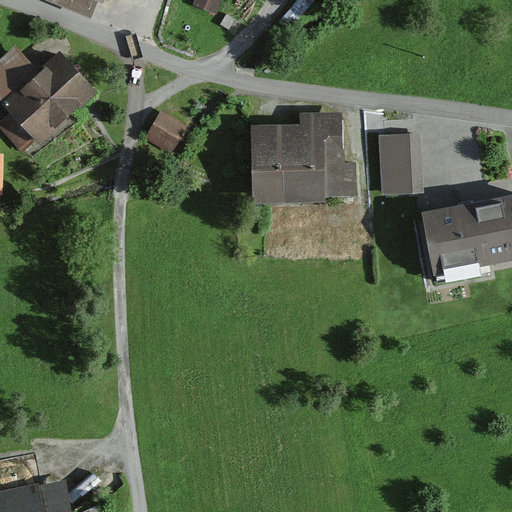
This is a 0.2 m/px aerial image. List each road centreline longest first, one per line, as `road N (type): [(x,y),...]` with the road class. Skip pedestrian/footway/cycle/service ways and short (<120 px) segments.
road 1 (residential): [(0,2),(257,86),(511,119)]
road 2 (track): [(126,159),(121,336),(140,511)]
road 3 (track): [(131,0),(135,102),(126,159)]
